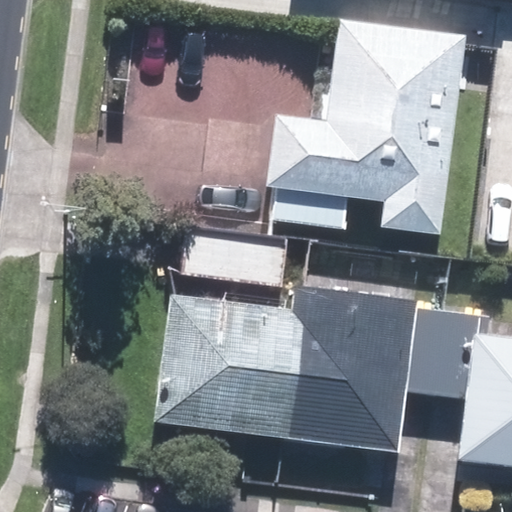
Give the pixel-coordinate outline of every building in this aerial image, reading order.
[(422,246),(448,45),(324,29),(311,132),(258,125),(249,197),(263,199),(259,227),(330,236),(334,208),(369,212),(365,239),(422,246)] [(273,248),(174,238),(172,259),(170,283),(269,293),(273,248)] [(275,451),(293,299),(277,297),(275,320),(153,305),(137,434),(275,451)] [(401,313),(293,299),(275,451),(382,464),(391,395),(398,337),(401,313)] [(475,324),(401,313),(398,337),(391,395),(407,397),(443,401),(451,401),(458,346),(472,348),(475,324)] [(511,353),(472,348),(458,346),(451,401),(442,471),(511,480),(511,353)]
